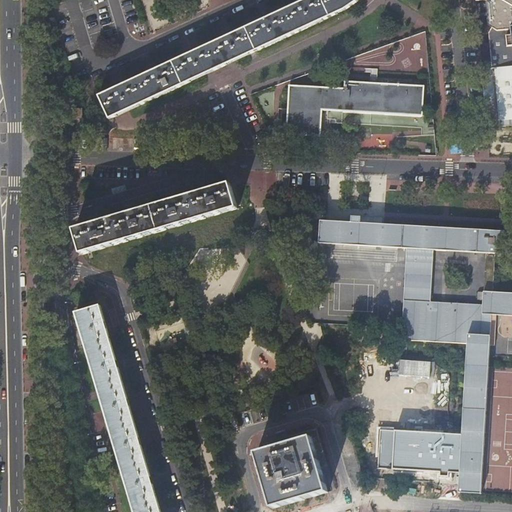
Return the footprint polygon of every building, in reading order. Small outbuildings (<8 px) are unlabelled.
[(310,0),(100,97),(110,118),(325,20),(339,13),(354,4),(358,0),(310,0)] [(165,0),(143,0),(146,9),(167,3),(165,0)] [(486,1),(489,26),(492,28),(489,34),(492,69),(511,67),(511,0),(476,0),(476,1),(486,1)] [(511,67),(492,69),(482,70),(487,127),(511,124),(511,67)] [(346,89),(292,86),(289,134),(322,135),(323,110),(424,117),(425,87),(346,82),(346,89)] [(73,106),(72,118),(84,118),(85,107),(73,106)] [(83,254),(239,207),(232,183),(76,230),(83,254)] [(401,337),(467,340),(458,491),(481,492),(492,314),(511,315),(511,292),(494,292),(496,253),(506,253),(506,231),(321,221),(320,243),(408,248),(401,337)] [(76,312),(134,511),(160,511),(99,305),(76,312)] [(265,450),(257,453),(272,507),(328,491),(321,468),(329,466),(318,426),(286,435),(288,444),(281,446),(279,437),(263,442),(265,450)]
